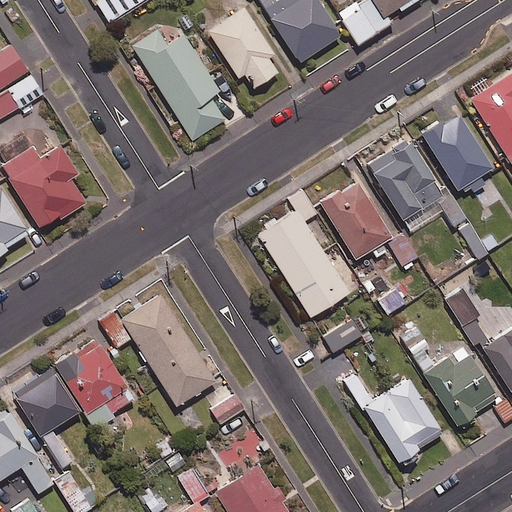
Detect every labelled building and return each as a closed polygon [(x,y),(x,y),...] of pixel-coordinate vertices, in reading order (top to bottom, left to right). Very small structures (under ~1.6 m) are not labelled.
[(141,0),(97,0),(96,1),(108,21),(141,0)] [(278,0),(275,2),(273,0),(259,0),(297,59),(339,33),(317,0),(278,0)] [(357,0),(339,12),(358,43),(390,22),(387,17),(413,0),(357,0)] [(273,53),(244,7),(208,31),(240,80),(247,75),(254,86),(277,71),(268,56),(273,53)] [(167,45),(157,29),(132,45),(192,139),(225,118),(210,96),(220,90),(184,34),(167,45)] [(0,87),(27,70),(11,44),(0,51),(0,87)] [(511,69),(487,85),(483,79),(465,91),(511,165),(511,69)] [(0,117),(43,94),(34,78),(0,95),(0,117)] [(492,167),(458,112),(421,136),(454,188),(468,187),(474,190),(485,183),(480,175),(492,167)] [(443,193),(409,138),(368,164),(402,219),(443,193)] [(39,157),(33,146),(1,164),(39,229),(85,203),(71,177),(77,174),(61,145),(39,157)] [(360,185),(323,207),(355,259),(373,247),(378,255),(386,251),(381,243),(392,236),(360,185)] [(0,253),(30,235),(0,186),(0,253)] [(316,212),(302,189),(286,199),(294,210),(257,233),(310,317),(349,292),(304,220),(316,212)] [(481,240),(450,194),(439,201),(477,258),(498,244),(491,234),(481,240)] [(417,256),(403,234),(388,244),(403,266),(417,256)] [(215,380),(160,293),(121,318),(176,405),(215,380)] [(480,313),(467,293),(449,304),(461,324),(480,313)] [(129,338),(113,312),(102,319),(117,345),(129,338)] [(361,335),(352,320),(323,337),(332,351),(361,335)] [(485,337),(475,320),(464,327),(474,344),(485,337)] [(428,346),(415,326),(399,337),(457,424),(498,397),(464,346),(434,366),(423,349),(428,346)] [(511,328),(482,347),(511,393),(511,328)] [(133,398),(100,344),(78,357),(75,352),(56,364),(96,427),(113,416),(110,412),(133,398)] [(79,410),(52,368),(12,393),(61,468),(72,460),(51,428),(79,410)] [(372,401),(354,373),(344,379),(397,460),(442,430),(408,378),(372,401)] [(243,408),(234,394),(211,410),(220,423),(243,408)] [(511,416),(511,408),(506,398),(494,405),(504,421),(511,416)] [(54,482),(9,410),(0,415),(0,478),(20,466),(37,492),(54,482)] [(163,462),(172,474),(186,463),(178,451),(163,462)] [(288,511),(259,465),(216,492),(228,511),(288,511)] [(192,466),(176,476),(193,502),(209,492),(192,466)] [(83,511),(91,508),(68,471),(54,479),(74,511),(83,511)] [(157,511),(163,508),(148,487),(139,493),(151,511),(157,511)] [(37,511),(31,501),(13,511),(37,511)] [(211,511),(210,509),(205,511),(199,502),(183,511),(211,511)]
